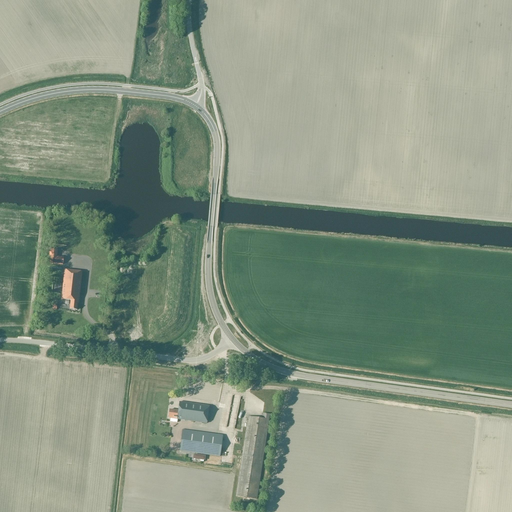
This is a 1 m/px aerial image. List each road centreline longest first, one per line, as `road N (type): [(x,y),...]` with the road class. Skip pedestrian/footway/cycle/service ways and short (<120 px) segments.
road 1 (primary): [(511,405),(295,375),(267,366),(231,338)]
road 2 (unclassified): [(0,341),(194,360),(231,338)]
road 3 (primary): [(195,104),(85,89),(0,111)]
